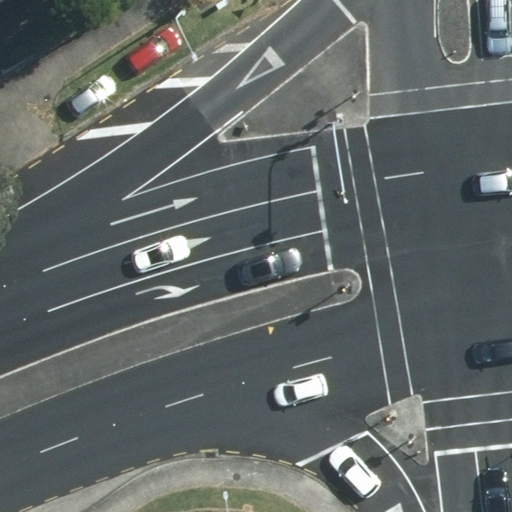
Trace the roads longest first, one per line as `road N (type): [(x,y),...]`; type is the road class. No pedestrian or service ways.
road 1 (secondary): [(0,308),(182,245),(426,186)]
road 2 (secondary): [(0,279),(340,0)]
road 3 (secondary): [(448,321),(175,402)]
road 4 (secondary): [(400,511),(360,458),(290,416),(259,404),(175,402)]
road 5 (secondary): [(175,402),(0,469)]
road 6 (secondary): [(426,186),(407,0)]
road 7 (secondary): [(448,321),(426,186)]
